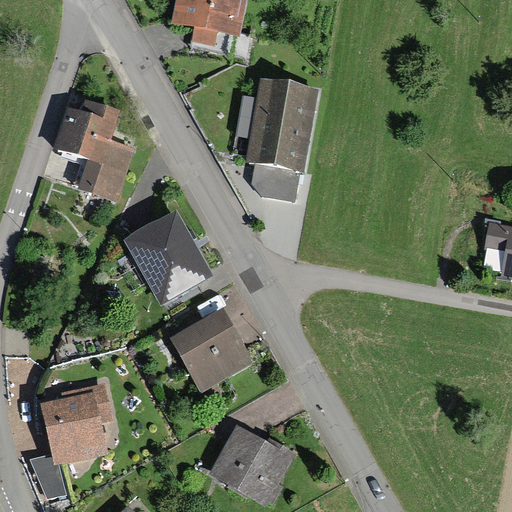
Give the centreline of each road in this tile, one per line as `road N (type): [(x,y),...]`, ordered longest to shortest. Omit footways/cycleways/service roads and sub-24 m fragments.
road 1 (residential): [(104,7),(261,283)]
road 2 (residential): [(0,271),(74,39),(104,7)]
road 3 (residential): [(261,283),(384,511)]
road 4 (residential): [(511,311),(315,279),(261,283)]
